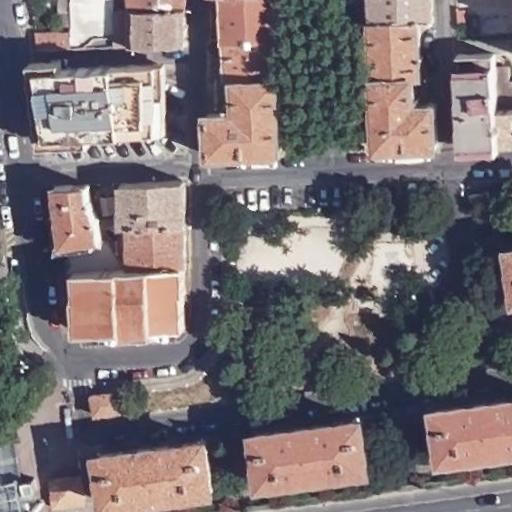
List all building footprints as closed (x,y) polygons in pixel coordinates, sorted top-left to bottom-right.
[(59,0),(60,24),(70,24),(69,0),(59,0)] [(96,36),(115,36),(115,6),(130,7),(130,0),(69,0),(70,24),(70,31),(70,46),(85,46),(96,36)] [(274,0),(208,0),(208,1),(225,1),(226,35),(276,34),(274,0)] [(432,20),(431,0),(369,0),(370,19),(419,20),(432,20)] [(184,43),(184,7),(130,7),(115,6),(115,36),(115,44),(184,43)] [(419,20),(370,19),(371,31),(372,76),(412,77),(420,77),(419,20)] [(37,48),(70,46),(70,31),(35,30),(37,48)] [(278,76),(276,34),(226,35),(226,79),(233,78),(278,76)] [(96,36),(85,46),(115,44),(115,36),(96,36)] [(460,145),(497,143),(496,108),(494,67),(493,51),(456,52),(460,145)] [(158,130),(158,62),(39,67),(48,135),(158,130)] [(511,106),(511,82),(508,82),(507,66),(494,67),(496,108),(511,106)] [(281,141),(278,76),(233,78),(233,102),(225,103),(225,110),(206,111),(206,122),(208,154),(272,152),(281,141)] [(412,77),(372,76),(374,138),(383,147),(436,146),(434,102),(417,102),(418,94),(412,94),(412,77)] [(497,143),(511,142),(511,106),(496,108),(497,143)] [(125,226),(184,224),(184,179),(120,182),(122,226),(125,226)] [(90,207),(89,183),(55,185),(62,233),(63,243),(73,242),(100,239),(99,223),(90,207)] [(74,262),(74,267),(124,266),(99,223),(100,239),(73,242),(74,262)] [(180,269),(184,269),(184,224),(125,226),(128,266),(180,265),(180,269)] [(63,243),(65,263),(74,262),(73,242),(63,243)] [(128,266),(124,266),(74,267),(75,284),(75,292),(79,292),(80,327),(122,326),(139,326),(185,325),(184,269),(180,269),(180,265),(128,266)] [(119,409),(118,390),(90,393),(93,412),(119,409)] [(442,457),(511,448),(511,398),(436,408),(442,457)] [(262,481),(367,467),(361,418),(255,433),(262,481)] [(99,453),(105,501),(212,487),(206,439),(99,453)] [(55,508),(86,503),(82,474),(51,479),(55,508)]
